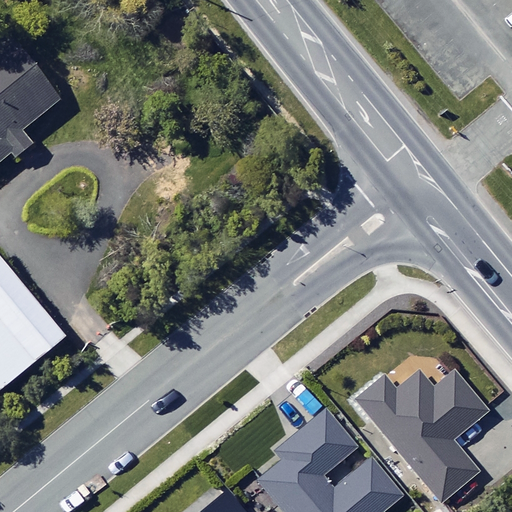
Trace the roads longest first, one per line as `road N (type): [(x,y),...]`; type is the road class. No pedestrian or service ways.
road 1 (residential): [(417,187),(14,511)]
road 2 (secondary): [(417,187),(264,0)]
road 3 (secondary): [(511,300),(417,187)]
